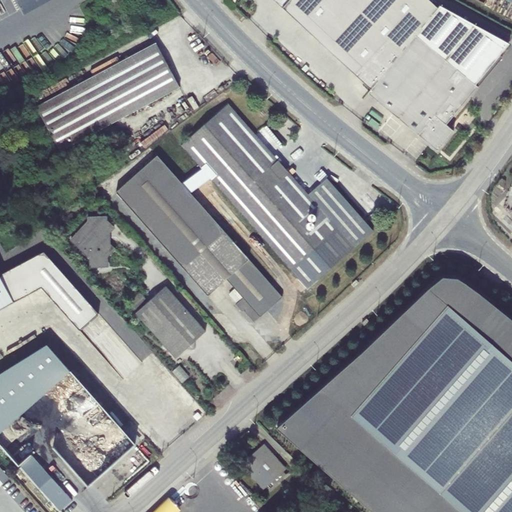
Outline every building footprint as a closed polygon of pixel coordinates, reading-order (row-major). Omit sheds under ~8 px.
[(49,0),(16,0),(25,14),(49,0)] [(415,35),(438,8),(429,0),(288,0),(282,7),(370,89),(415,35)] [(438,8),(415,35),(475,84),(499,55),(509,43),(440,5),(438,8)] [(478,86),(475,84),(415,35),(370,89),(367,93),(437,151),(453,131),(446,124),(477,86),(478,86)] [(156,42),(36,106),(46,125),(39,128),(45,139),(51,135),(60,150),(179,87),(156,42)] [(499,55),(475,84),(478,86),(481,82),(502,57),(499,55)] [(228,103),(181,145),(307,288),(373,230),(327,178),(308,194),(228,103)] [(157,155),(116,192),(208,296),(226,279),(234,288),(228,294),(236,302),(242,297),(243,298),(236,304),(242,312),(243,311),(254,322),(282,297),(157,155)] [(87,221),(69,240),(89,258),(89,268),(108,267),(108,257),(116,249),(111,244),(110,233),(115,227),(107,220),(107,216),(87,217),(87,221)] [(0,308),(42,287),(79,330),(98,313),(44,251),(0,273),(0,308)] [(275,424),(373,511),(511,511),(511,316),(473,285),(458,275),(440,274),(422,289),(275,424)] [(166,286),(135,313),(175,358),(186,348),(194,349),(195,340),(205,331),(166,286)] [(47,344),(0,373),(0,432),(70,370),(47,344)] [(179,365),(172,371),(182,383),(190,377),(179,365)] [(265,445),(244,464),(265,487),(271,482),(274,485),(286,475),(283,471),(286,469),(265,445)] [(71,500),(31,453),(18,464),(59,510),(60,509),(59,508),(59,509),(57,506),(60,506),(63,504),(67,502),(70,500),(71,500)] [(300,466),(294,472),(316,493),(322,487),(300,466)] [(0,480),(2,484),(9,478),(0,467),(0,480)] [(60,509),(70,500),(67,502),(63,504),(60,506),(57,506),(59,509),(59,508),(60,509)]
